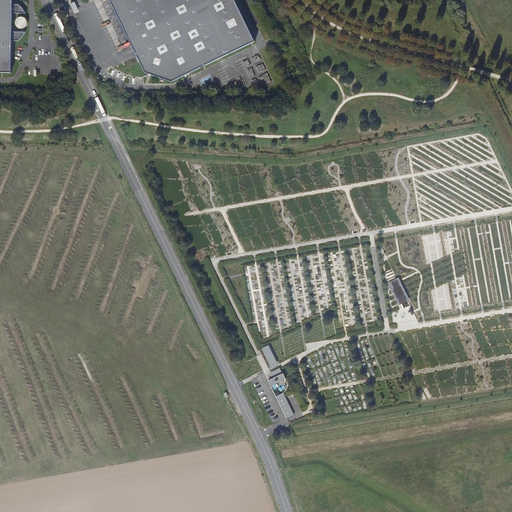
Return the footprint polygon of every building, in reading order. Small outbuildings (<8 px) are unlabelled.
[(12,32),(12,13),(26,14),(23,8),(19,4),(13,4),(12,0),(0,0),(0,72),(11,73),(12,41),(18,41),(22,37),(26,32),(12,32)] [(255,42),(234,0),(109,0),(145,73),(172,82),(255,42)] [(28,23),(27,22),(27,20),(26,19),(25,18),(24,18),(23,17),(22,17),(21,17),(20,17),(19,18),(18,19),(17,20),(16,21),(16,22),(16,23),(16,24),(16,26),(17,27),(18,27),(19,28),(20,29),(21,29),(23,29),(24,29),(25,28),(26,27),(27,26),(27,25),(28,24),(28,23)] [(195,225),(187,228),(194,248),(202,246),(195,225)] [(387,283),(398,305),(410,300),(400,281),(398,278),(387,283)] [(261,349),(272,373),(278,370),(267,346),(261,349)] [(268,381),(271,386),(286,379),(283,374),(281,374),(279,369),(278,370),(272,373),(271,373),(274,378),(268,381)] [(276,397),(286,418),(294,414),(291,408),(289,409),(284,398),(286,397),(284,393),(276,397)]
